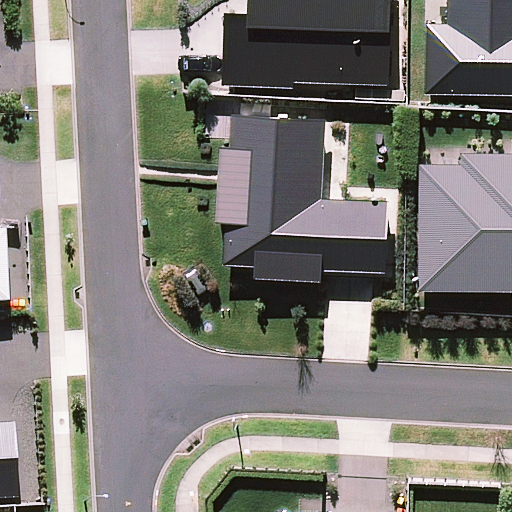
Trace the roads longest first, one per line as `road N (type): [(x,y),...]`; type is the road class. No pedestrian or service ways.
road 1 (residential): [(127,391),(105,0)]
road 2 (residential): [(511,405),(127,391)]
road 3 (residential): [(132,511),(127,391)]
